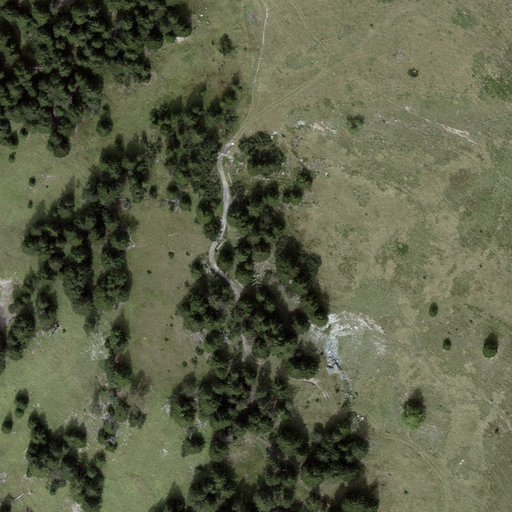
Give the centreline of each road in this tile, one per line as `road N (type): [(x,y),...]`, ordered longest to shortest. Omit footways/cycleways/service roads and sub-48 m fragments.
road 1 (track): [(327,511),(327,490),(310,488),(242,422),(239,295),(209,253),(222,230),(218,155),(237,132)]
road 2 (track): [(444,511),(447,490),(424,452),(344,430),(322,386),(286,376),(244,346)]
